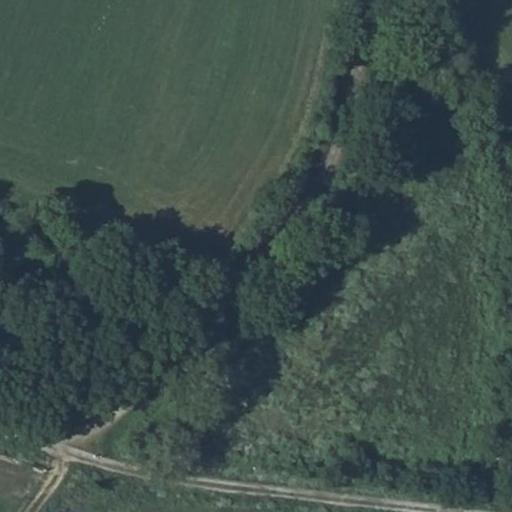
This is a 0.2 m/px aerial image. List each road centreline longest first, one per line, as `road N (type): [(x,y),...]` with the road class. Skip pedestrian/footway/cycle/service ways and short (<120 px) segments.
road 1 (track): [(65,455),(208,320),(338,134),(365,0)]
road 2 (track): [(0,433),(167,479),(445,511)]
